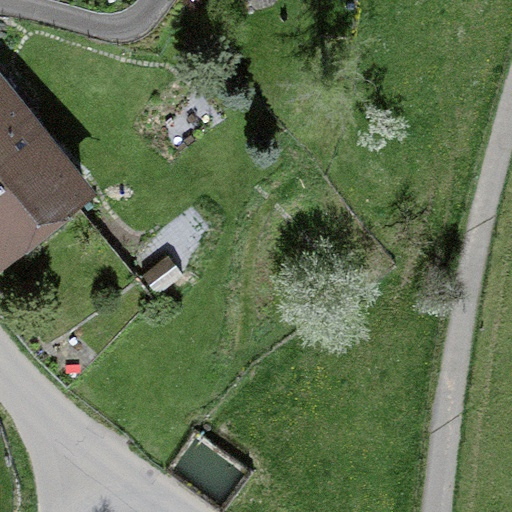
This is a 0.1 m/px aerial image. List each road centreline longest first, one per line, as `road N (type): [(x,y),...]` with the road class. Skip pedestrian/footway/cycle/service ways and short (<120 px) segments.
road 1 (unclassified): [(444,511),(473,254),(511,95)]
road 2 (residential): [(150,0),(140,19),(87,21),(2,0)]
road 3 (tertiary): [(0,360),(92,469)]
